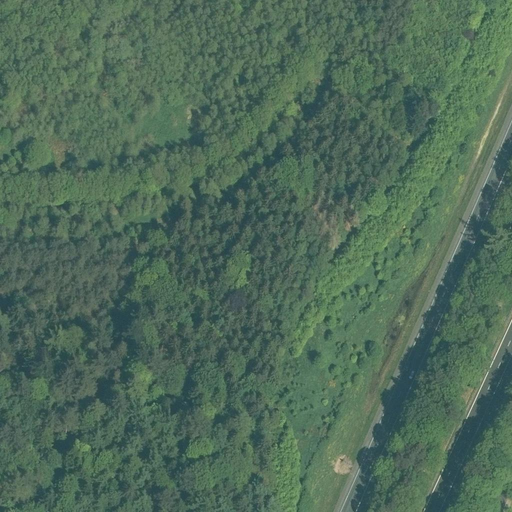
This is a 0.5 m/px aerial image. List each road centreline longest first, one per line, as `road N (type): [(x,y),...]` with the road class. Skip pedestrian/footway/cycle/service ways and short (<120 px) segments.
road 1 (motorway): [(511,140),(347,511)]
road 2 (motorway): [(431,511),(511,337)]
